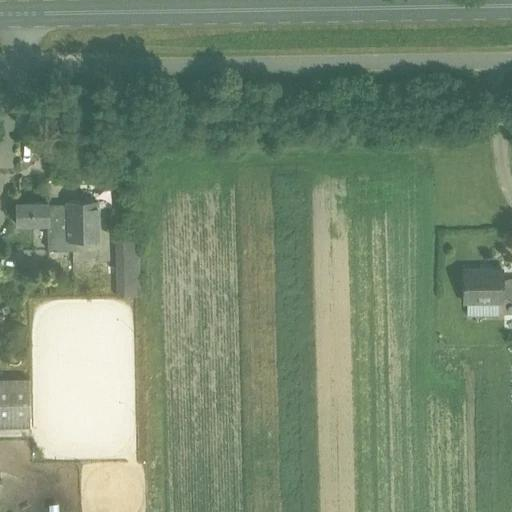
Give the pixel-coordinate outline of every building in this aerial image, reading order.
[(0,123),(0,137),(10,133),(6,121),(0,123)] [(49,201),(16,202),(17,224),(47,223),(48,248),(58,248),(74,247),(74,240),(98,239),(97,198),(65,199),(65,203),(57,204),(49,204),(49,201)] [(114,232),(116,295),(139,294),(138,231),(114,232)] [(464,267),(464,301),(502,301),(502,299),(511,299),(511,278),(502,279),(502,267),(464,267)] [(0,377),(0,426),(31,426),(29,376),(0,377)]
